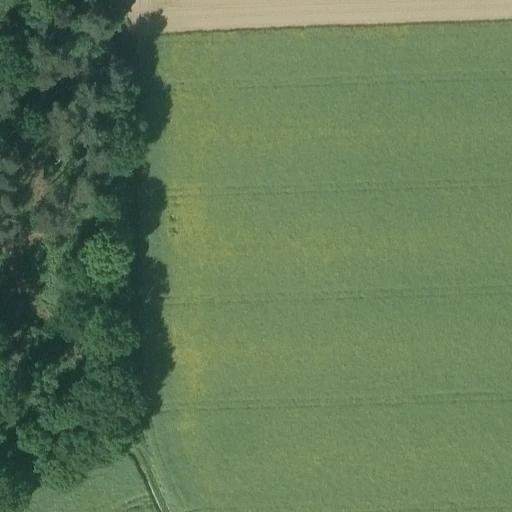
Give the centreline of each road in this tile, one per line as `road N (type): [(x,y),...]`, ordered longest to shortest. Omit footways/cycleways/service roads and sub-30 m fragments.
road 1 (track): [(125,0),(131,450)]
road 2 (track): [(131,450),(0,506)]
